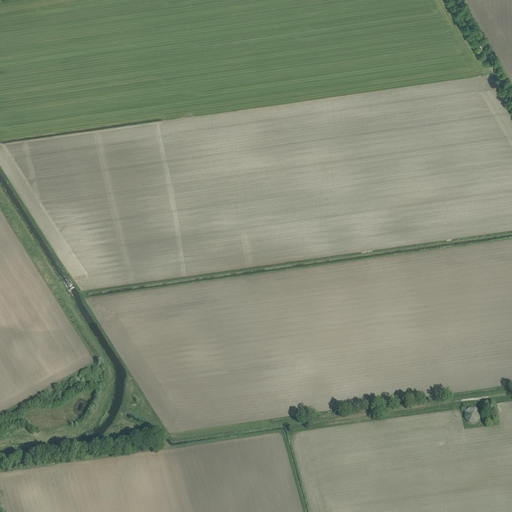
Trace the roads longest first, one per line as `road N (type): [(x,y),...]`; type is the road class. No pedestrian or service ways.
road 1 (track): [(511,393),(287,424)]
road 2 (track): [(170,448),(0,474)]
